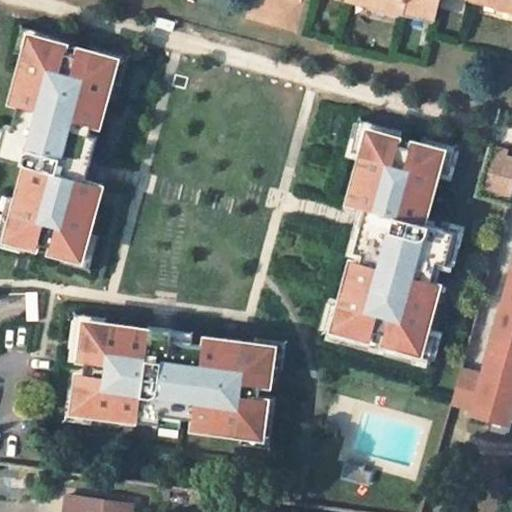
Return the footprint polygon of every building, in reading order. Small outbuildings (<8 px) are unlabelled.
[(511,0),(355,0),(405,12),(406,6),(436,13),(439,0),(480,0),(511,7),(511,0)] [(435,19),(436,13),(406,6),(405,12),(435,19)] [(72,53),(74,46),(75,46),(77,40),(24,26),(17,51),(26,54),(32,34),(65,43),(63,51),(72,53)] [(91,134),(99,107),(106,109),(113,82),(119,63),(102,59),(103,53),(92,50),(75,46),(74,46),(72,53),(63,51),(65,43),(32,34),(26,54),(14,99),(21,101),(14,127),(7,125),(2,143),(9,146),(6,157),(35,165),(33,172),(27,170),(19,199),(8,239),(30,244),(66,254),(84,259),(92,233),(105,184),(87,179),(79,177),(91,134)] [(119,63),(113,82),(123,85),(131,55),(93,45),(92,50),(103,53),(102,59),(119,63)] [(364,153),(371,128),(396,135),(394,141),(401,143),(405,130),(363,119),(354,150),(364,153)] [(432,285),(439,259),(448,262),(453,241),(444,239),(448,228),(420,221),(422,214),(428,216),(441,169),(446,149),(426,143),(416,141),(415,147),(401,143),(394,141),(396,135),(371,128),(364,153),(351,202),(368,207),(377,209),(366,251),(357,281),(349,279),(342,303),(337,321),(354,326),(352,332),(363,335),(381,340),(383,330),(393,333),(391,342),(424,351),(429,331),(441,288),(432,285)] [(91,134),(79,177),(87,179),(99,136),(91,134)] [(450,171),(458,144),(428,136),(426,143),(446,149),(441,169),(450,171)] [(507,151),(495,148),(483,192),(508,199),(511,183),(511,158),(505,157),(507,151)] [(0,243),(28,251),(30,244),(8,239),(19,199),(10,197),(0,231),(0,243)] [(366,251),(377,209),(368,207),(357,249),(366,251)] [(101,236),(92,233),(84,259),(66,254),(64,261),(92,269),(101,236)] [(509,425),(511,415),(511,263),(511,264),(482,372),(471,410),(470,414),(509,425)] [(352,332),(354,326),(337,321),(342,303),(335,302),(327,331),(362,340),(363,335),(352,332)] [(81,352),(85,319),(106,321),(106,316),(76,312),(69,363),(85,365),(87,353),(81,352)] [(271,378),(272,366),(275,344),(255,341),(210,335),(209,345),(191,342),(171,339),(172,330),(151,327),(150,333),(136,332),(137,326),(106,321),(85,319),(81,352),(87,353),(85,365),(84,376),(78,375),(76,387),(73,409),(93,412),(125,416),(126,410),(139,412),(139,418),(160,421),(161,412),(182,414),(199,417),(198,426),(243,432),(263,435),(268,401),(259,400),(259,392),(262,377),(271,378)] [(191,342),(193,330),(173,328),(172,330),(171,339),(191,342)] [(432,359),(438,334),(429,331),(424,351),(391,342),(393,333),(383,330),(381,340),(380,345),(432,359)] [(282,367),(286,340),(256,336),(255,341),(275,344),(272,366),(282,367)] [(452,405),(471,410),(482,372),(463,367),(452,405)] [(92,422),(93,412),(73,409),(76,387),(70,386),(65,418),(92,422)] [(269,445),(276,395),(259,392),(259,400),(268,401),(263,435),(243,432),(241,442),(269,445)] [(180,426),(182,414),(161,412),(160,421),(160,424),(180,426)] [(345,462),(341,477),(368,484),(372,472),(363,470),(364,467),(345,462)] [(63,511),(134,511),(135,503),(66,493),(63,511)]
